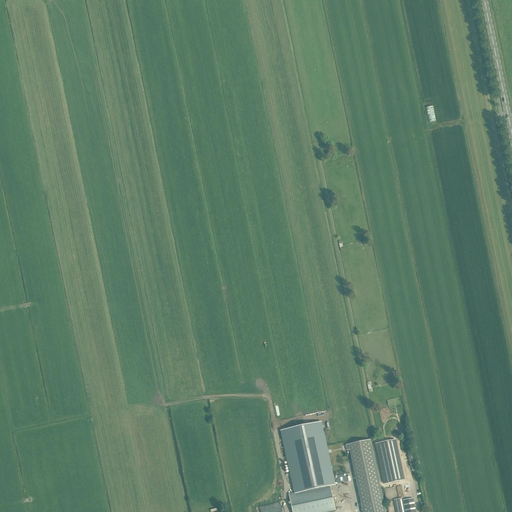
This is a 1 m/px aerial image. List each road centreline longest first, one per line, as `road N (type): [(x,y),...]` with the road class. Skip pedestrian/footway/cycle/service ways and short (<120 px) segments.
road 1 (track): [(113,415),(216,395),(270,396),(289,511)]
road 2 (primary): [(511,134),(484,0)]
